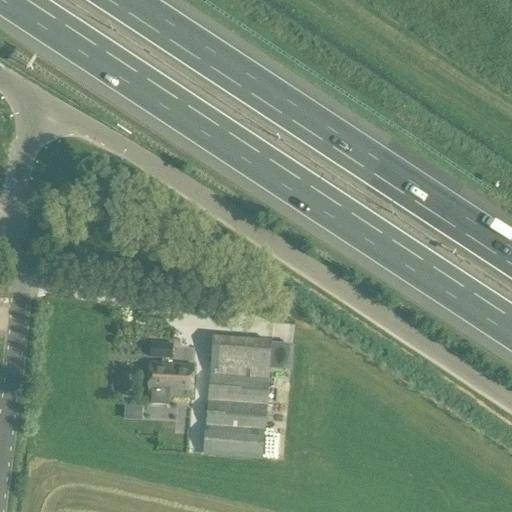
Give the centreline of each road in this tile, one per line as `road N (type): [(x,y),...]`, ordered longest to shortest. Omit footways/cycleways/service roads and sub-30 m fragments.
road 1 (motorway): [(14,0),(511,326)]
road 2 (unclassified): [(45,104),(172,175),(511,405)]
road 3 (motorway): [(511,257),(120,0)]
road 4 (unclassified): [(0,467),(22,285),(17,227)]
road 5 (unclassified): [(17,227),(18,182),(45,104)]
